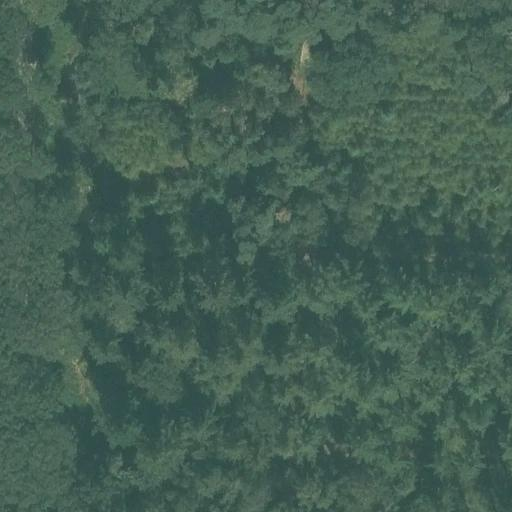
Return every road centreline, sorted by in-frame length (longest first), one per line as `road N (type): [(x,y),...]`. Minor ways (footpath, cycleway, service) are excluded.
road 1 (track): [(303,511),(312,0)]
road 2 (tertiary): [(24,511),(28,0)]
